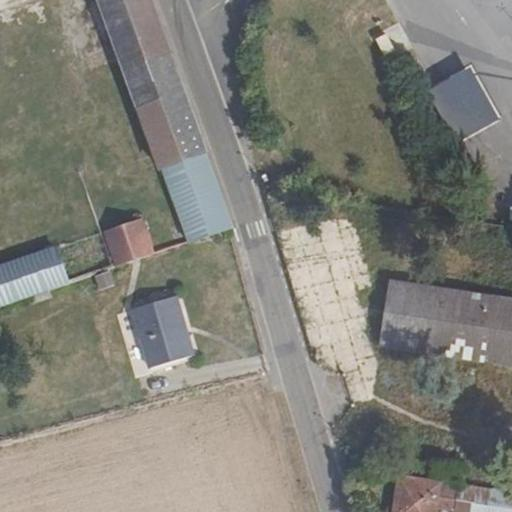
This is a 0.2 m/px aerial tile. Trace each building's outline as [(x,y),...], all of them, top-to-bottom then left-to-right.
[(231,228),(214,182),(148,0),(96,0),(120,63),(138,112),(150,146),(185,237),(186,243),(231,228)] [(511,116),(478,56),(433,82),(467,141),(511,116)] [(138,112),(120,63),(102,69),(119,119),(138,112)] [(152,255),(140,220),(103,232),(116,267),(152,255)] [(66,285),(53,250),(17,261),(30,297),(66,285)] [(0,306),(30,297),(17,261),(0,267),(0,306)] [(511,359),(511,298),(392,279),(384,338),(511,359)] [(193,340),(180,298),(175,283),(132,296),(151,354),(193,340)] [(435,511),(438,478),(399,473),(395,511),(435,511)] [(486,511),(488,491),(461,487),(456,511),(486,511)] [(511,511),(511,493),(488,491),(486,511),(511,511)]
